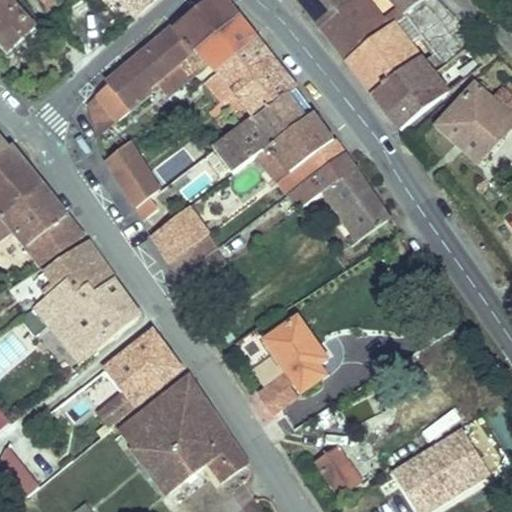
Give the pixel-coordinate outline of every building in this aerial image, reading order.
[(18,0),(0,0),(0,31),(14,19),(18,24),(31,13),(18,0)] [(181,0),(153,23),(101,67),(122,92),(153,67),(233,0),(232,0),(181,0)] [(251,23),(233,0),(153,67),(160,77),(204,42),(212,53),(251,23)] [(305,0),(313,10),(326,0),(305,0)] [(372,0),(326,0),(313,10),(339,45),(395,0),(384,0),(377,6),(372,0)] [(366,78),(412,42),(418,37),(448,12),(436,0),(395,0),(339,45),(366,78)] [(412,42),(366,78),(382,99),(426,65),(435,57),(460,33),(453,25),(462,18),(454,7),(448,12),(418,37),(430,52),(423,57),(412,42)] [(469,25),(462,18),(453,25),(460,33),(469,25)] [(212,53),(179,79),(189,90),(221,66),(236,86),(230,91),(240,106),(248,100),(287,71),(251,23),(212,53)] [(460,33),(435,57),(447,73),(474,52),(460,33)] [(426,65),(382,99),(393,114),(439,79),(426,65)] [(101,67),(89,77),(110,103),(122,92),(101,67)] [(468,71),(433,111),(473,146),(511,104),(511,80),(499,70),(486,86),(468,71)] [(248,100),(268,125),(306,97),(305,95),(287,71),(248,100)] [(78,86),(95,115),(110,103),(89,77),(78,86)] [(325,124),(306,97),(268,125),(260,132),(279,158),(286,153),(325,124)] [(268,125),(248,100),(240,106),(207,131),(226,156),(249,139),(260,132),(268,125)] [(335,139),(325,124),(286,153),(296,167),(303,161),(335,139)] [(0,190),(35,167),(1,127),(0,127),(0,190)] [(260,132),(249,139),(268,167),(272,163),(279,158),(260,132)] [(303,161),(313,176),(345,153),(335,139),(303,161)] [(272,163),(283,177),(296,167),(286,153),(279,158),(272,163)] [(345,153),(313,176),(347,224),(379,202),(345,153)] [(35,167),(0,190),(0,212),(5,209),(17,226),(8,233),(22,254),(77,218),(35,167)] [(236,182),(245,195),(263,183),(254,170),(236,182)] [(180,190),(146,216),(163,244),(200,217),(180,190)] [(172,258),(209,232),(210,231),(200,217),(163,244),(172,258)] [(108,262),(82,224),(52,244),(63,262),(53,269),(61,282),(82,267),(88,276),(108,262)] [(180,272),(218,245),(209,232),(172,258),(180,272)] [(41,252),(53,269),(63,262),(52,244),(41,252)] [(61,282),(36,300),(71,344),(133,297),(108,262),(88,276),(82,267),(61,282)] [(53,269),(26,287),(36,300),(61,282),(53,269)] [(287,303),(253,327),(291,379),(313,364),(307,354),(319,346),(287,303)] [(98,405),(172,352),(145,314),(96,348),(115,375),(90,393),(98,405)] [(225,455),(238,446),(182,358),(110,410),(156,475),(198,445),(204,441),(210,450),(218,445),(225,455)] [(326,431),(306,445),(331,480),(351,465),(326,431)] [(500,438),(474,454),(484,470),(510,453),(500,438)] [(212,464),(225,455),(218,445),(210,450),(204,441),(198,445),(212,464)] [(5,453),(0,461),(0,488),(20,499),(36,471),(5,453)] [(511,503),(504,491),(470,511),(498,511),(511,504),(511,503)]
